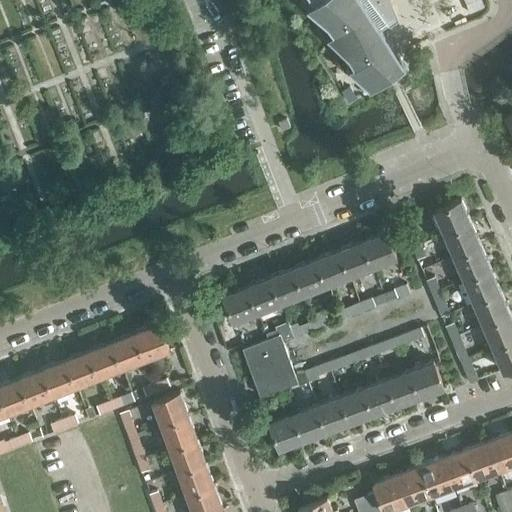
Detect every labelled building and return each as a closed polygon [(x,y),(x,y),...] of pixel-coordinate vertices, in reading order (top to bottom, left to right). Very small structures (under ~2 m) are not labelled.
[(313,0),(314,1),(307,5),(328,24),(334,32),(331,35),(328,36),(349,55),(354,64),(348,68),(370,88),(405,65),(381,28),(388,24),(390,24),(391,24),(398,20),(398,19),(398,18),(398,17),(390,0),(313,0)] [(482,0),(465,0),(470,12),(485,6),(482,0)] [(350,85),(342,90),(350,102),(358,97),(350,85)] [(444,232),(471,221),(471,220),(470,220),(467,213),(468,212),(461,197),(434,208),(444,232)] [(471,221),(444,232),(454,255),(481,243),(480,243),(479,243),(476,235),(477,235),(471,221)] [(361,238),(372,265),(395,256),(384,228),(383,229),(384,230),(376,233),(376,232),(361,238)] [(421,242),(416,230),(407,234),(412,245),(421,242)] [(338,247),(349,274),(372,265),(361,238),(360,238),(361,239),(353,242),(352,241),(338,247)] [(421,242),(412,245),(418,259),(427,255),(421,242)] [(463,277),(490,266),(490,265),(489,266),(486,258),(487,257),(481,243),(454,255),(463,277)] [(315,256),(326,283),(349,274),(338,247),(337,247),(338,248),(330,251),(329,250),(315,256)] [(292,265),(303,292),(326,283),(315,256),(314,256),(315,257),(307,260),(306,259),(292,265)] [(269,274),(280,301),(303,292),(292,265),(291,265),(292,266),(284,270),(283,268),(269,274)] [(473,300),(500,288),(499,288),(495,280),(496,280),(490,266),(463,277),(473,300)] [(280,301),(269,274),(268,274),(269,275),(261,279),(260,278),(246,283),(257,311),(280,301)] [(427,279),(431,291),(440,287),(435,275),(427,279)] [(230,312),(233,320),(257,311),(246,283),(245,284),(246,285),(238,288),(237,287),(222,293),(223,296),(230,312)] [(395,287),(398,297),(411,292),(407,283),(395,287)] [(440,287),(431,291),(441,316),(451,312),(440,287)] [(473,300),(482,323),(509,311),(508,311),(505,303),(506,303),(500,288),(473,300)] [(223,296),(212,300),(218,317),(230,312),(223,296)] [(359,301),(363,310),(376,305),(372,297),(359,301)] [(359,301),(337,310),(341,319),(363,310),(359,301)] [(511,317),(509,311),(482,323),(492,345),(511,336),(511,317)] [(314,320),(317,328),(330,324),(327,315),(314,320)] [(134,330),(145,357),(168,348),(158,320),(157,321),(157,322),(149,325),(149,324),(134,330)] [(314,320),(298,325),(298,322),(290,325),(294,337),(317,328),(314,320)] [(451,336),(459,332),(454,320),(445,324),(451,336)] [(288,325),(279,328),(283,339),(292,336),(288,325)] [(400,344),(425,335),(422,326),(396,335),(400,344)] [(111,339),(122,366),(145,357),(134,330),(133,330),(134,331),(126,334),(125,333),(111,339)] [(469,355),(459,332),(451,336),(460,358),(469,355)] [(243,347),(254,377),(261,395),(297,381),(294,373),(280,334),(243,347)] [(373,344),(377,353),(400,344),(396,335),(373,344)] [(511,336),(492,345),(502,369),(511,364),(511,336)] [(99,375),(112,370),(115,377),(124,373),(122,366),(111,339),(110,339),(111,340),(103,343),(102,342),(88,348),(99,375)] [(353,361),(377,353),(373,344),(350,353),(353,361)] [(65,357),(76,384),(89,379),(91,386),(101,382),(99,375),(88,348),(87,348),(88,349),(80,352),(79,351),(65,357)] [(353,361),(350,353),(327,361),(330,370),(353,361)] [(469,355),(460,358),(470,380),(479,377),(469,355)] [(76,384),(65,357),(64,357),(65,358),(57,361),(56,360),(42,366),(53,393),(76,384)] [(408,367),(419,395),(434,390),(433,389),(441,386),(442,387),(443,386),(432,358),(408,367)] [(330,370),(327,361),(304,370),(308,379),(330,370)] [(19,375),(30,402),(43,397),(45,403),(55,399),(54,396),(53,393),(42,366),(41,366),(42,367),(34,370),(34,369),(19,375)] [(385,376),(395,404),(410,398),(410,397),(418,394),(418,395),(419,395),(408,367),(385,376)] [(304,370),(294,373),(297,381),(298,385),(308,381),(308,379),(304,370)] [(0,382),(0,393),(7,411),(30,402),(19,375),(19,376),(11,379),(11,378),(0,382)] [(362,384),(372,412),(387,407),(386,406),(394,403),(395,404),(385,376),(362,384)] [(168,377),(155,383),(158,391),(171,385),(171,384),(168,377)] [(155,383),(143,387),(146,394),(147,395),(158,391),(155,383)] [(339,393),(349,421),(364,415),(363,414),(371,411),(372,412),(362,384),(339,393)] [(161,423),(189,413),(183,398),(182,398),(179,390),(180,390),(180,389),(152,399),(161,423)] [(315,401),(326,429),(340,424),(340,423),(348,420),(348,421),(349,421),(339,393),(315,401)] [(109,400),(112,408),(125,403),(125,402),(122,395),(109,400)] [(109,400),(97,405),(100,412),(101,412),(112,408),(109,400)] [(326,429),(315,401),(292,410),(302,438),(317,433),(317,431),(325,428),(325,430),(326,429)] [(137,431),(129,409),(120,412),(128,435),(137,431)] [(302,438),(292,410),(268,419),(279,447),(294,441),(293,440),(302,437),(302,438)] [(76,413),(63,418),(66,426),(79,421),(79,420),(76,413)] [(169,446),(197,436),(192,421),(191,422),(188,414),(189,413),(161,423),(169,446)] [(63,418),(51,423),(54,430),(66,426),(63,418)] [(511,462),(511,433),(510,429),(487,437),(498,467),(511,462)] [(30,431),(17,436),(20,444),(33,439),(32,438),(30,431)] [(137,431),(128,435),(136,458),(146,455),(139,435),(137,431)] [(17,436),(5,441),(7,447),(8,449),(20,444),(17,436)] [(177,469),(205,459),(200,445),(199,445),(196,437),(197,436),(169,446),(177,469)] [(464,445),(475,475),(498,467),(487,437),(464,445)] [(441,454),(452,484),(475,475),(464,445),(441,454)] [(419,462),(430,492),(452,484),(441,454),(419,462)] [(146,455),(136,458),(141,472),(151,468),(146,455)] [(186,493),(214,482),(209,468),(207,468),(205,460),(206,460),(205,459),(177,469),(186,493)] [(396,470),(407,500),(430,492),(419,462),(396,470)] [(407,500),(396,470),(373,479),(377,489),(384,509),(407,500)] [(192,511),(204,511),(222,506),(217,491),(216,491),(213,483),(214,483),(214,482),(186,493),(192,511)] [(163,501),(159,489),(150,492),(154,504),(163,501)] [(374,511),(384,509),(377,489),(365,493),(372,511),(374,511)] [(505,511),(511,510),(511,504),(507,490),(495,494),(501,511),(505,511)] [(372,511),(365,493),(355,497),(360,511),(372,511)] [(326,495),(296,506),(298,511),(339,511),(338,508),(332,511),(326,495)] [(166,511),(163,501),(154,504),(156,511),(166,511)] [(462,511),(476,511),(474,501),(461,506),(462,511)]
